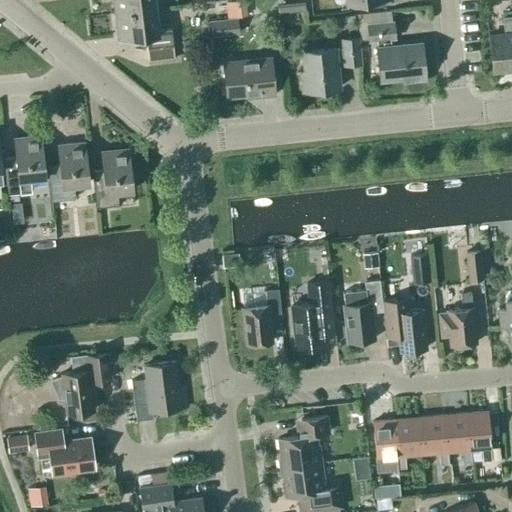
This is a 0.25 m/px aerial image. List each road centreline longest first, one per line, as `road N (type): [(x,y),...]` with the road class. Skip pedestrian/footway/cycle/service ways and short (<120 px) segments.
road 1 (residential): [(220,387),(381,372),(403,385),(511,375)]
road 2 (unclassified): [(186,144),(459,116)]
road 3 (residential): [(220,387),(186,144)]
road 4 (unclassified): [(83,67),(186,144)]
